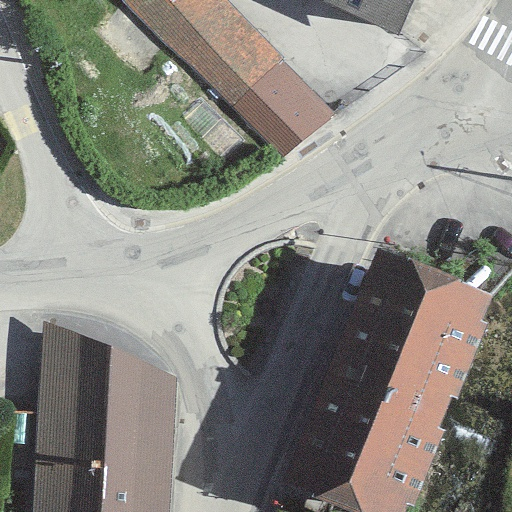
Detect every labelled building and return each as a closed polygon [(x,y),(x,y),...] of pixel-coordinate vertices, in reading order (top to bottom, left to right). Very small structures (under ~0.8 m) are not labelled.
[(285,66),(219,0),(131,0),(150,23),(200,70),(202,67),(219,84),(234,100),(242,109),(285,66)] [(409,0),(338,0),(338,2),(396,30),(409,0)] [(264,131),(308,90),(285,66),(242,109),(264,131)] [(234,100),(219,84),(207,98),(222,113),(234,100)] [(337,118),(308,90),(264,131),(289,157),(322,130),(332,123),(337,118)] [(401,511),(484,312),(387,273),(302,474),(345,492),(391,511),(401,511)] [(166,511),(173,389),(57,342),(43,511),(166,511)]
